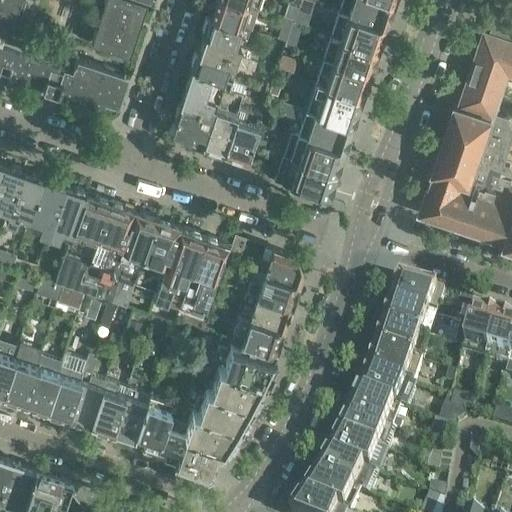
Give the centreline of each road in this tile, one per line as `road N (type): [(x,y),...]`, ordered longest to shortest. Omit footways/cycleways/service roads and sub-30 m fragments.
road 1 (tertiary): [(365,236),(280,457),(240,511)]
road 2 (tertiary): [(453,0),(365,236)]
road 3 (residential): [(127,160),(365,236)]
road 4 (residential): [(0,427),(197,494),(225,511)]
road 5 (residential): [(127,160),(181,0)]
road 6 (residential): [(511,277),(365,236)]
road 7 (residential): [(0,115),(127,160)]
